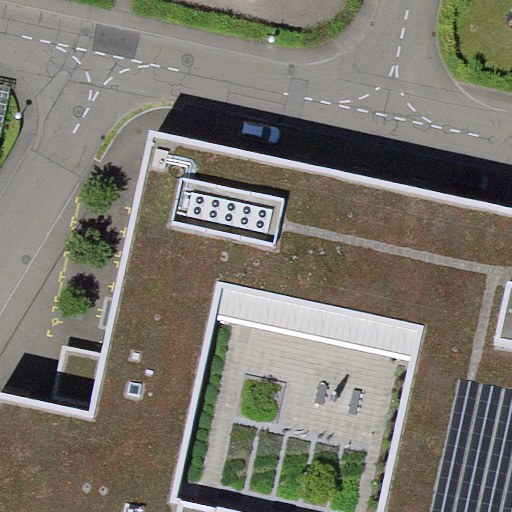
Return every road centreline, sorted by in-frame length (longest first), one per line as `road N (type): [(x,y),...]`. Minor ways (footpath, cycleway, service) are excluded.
road 1 (residential): [(377,110),(116,53)]
road 2 (residential): [(0,255),(116,53)]
road 3 (residential): [(511,139),(377,110)]
